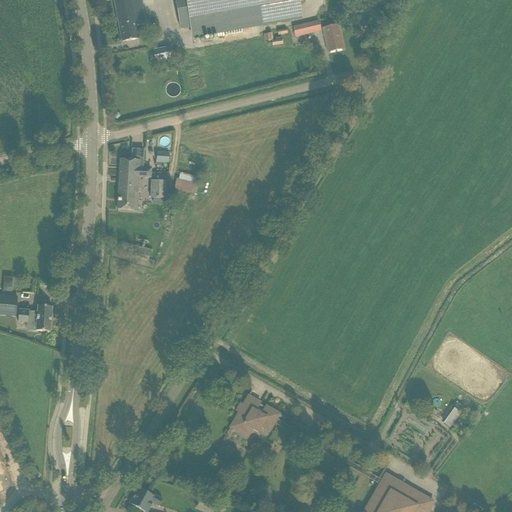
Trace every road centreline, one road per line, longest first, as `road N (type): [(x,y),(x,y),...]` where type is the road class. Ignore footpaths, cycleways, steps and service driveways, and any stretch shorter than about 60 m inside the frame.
road 1 (residential): [(198,350),(361,83),(345,77),(90,141)]
road 2 (residential): [(198,350),(475,510)]
road 3 (tertiary): [(71,399),(90,141)]
road 4 (residential): [(109,498),(198,350)]
road 5 (tertiary): [(90,141),(77,0)]
